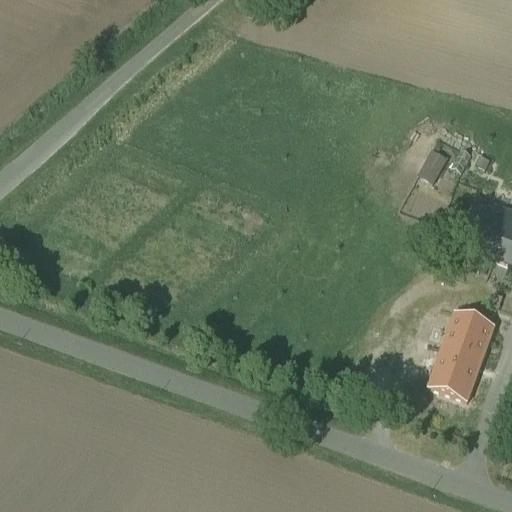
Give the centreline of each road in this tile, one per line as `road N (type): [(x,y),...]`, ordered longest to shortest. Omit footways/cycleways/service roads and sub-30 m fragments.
road 1 (unclassified): [(511,501),(0,319)]
road 2 (unclassified): [(210,0),(0,179)]
